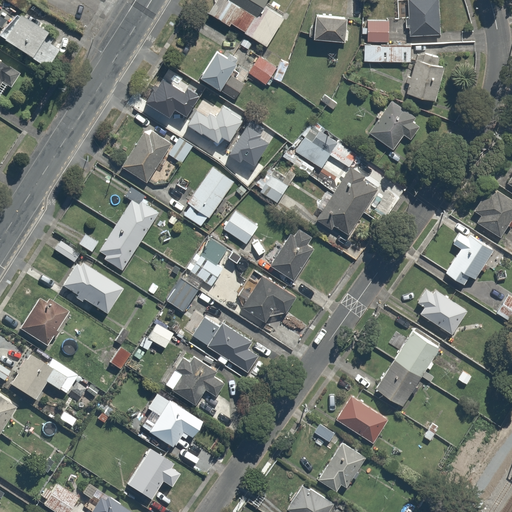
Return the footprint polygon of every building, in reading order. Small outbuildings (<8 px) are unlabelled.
[(30,2),(26,0),(4,0),(23,12),(30,2)] [(218,0),(212,11),(233,24),(234,21),(248,29),(247,31),(270,45),(289,14),(268,1),(268,0),(218,0)] [(441,33),(441,0),(409,0),(410,33),(441,33)] [(44,47),(52,35),(12,8),(0,25),(0,36),(45,67),(55,54),(44,47)] [(349,38),(350,25),(345,24),(346,12),(315,9),(313,35),(349,38)] [(389,39),(390,19),(369,18),(369,38),(389,39)] [(229,68),(238,55),(220,42),(200,72),(218,84),(234,95),(245,80),(229,68)] [(413,42),(365,42),(365,60),(413,60),(413,42)] [(284,56),(280,64),(259,53),(249,71),(270,82),(274,74),(282,79),(292,61),(284,56)] [(434,97),(445,63),(417,54),(406,88),(434,97)] [(0,80),(7,86),(17,72),(0,59),(0,80)] [(192,133),(214,102),(188,84),(167,116),(192,133)] [(404,132),(410,137),(421,122),(416,118),(419,114),(393,96),(368,131),(392,148),(404,132)] [(227,139),(230,135),(243,144),(254,127),(234,114),(225,128),(221,134),(227,139)] [(147,180),(176,138),(151,121),(122,163),(147,180)] [(366,155),(313,122),(305,136),(357,168),(366,155)] [(183,162),(196,143),(182,134),(168,153),(183,162)] [(212,162),(186,201),(191,204),(186,212),(204,224),(235,177),(212,162)] [(279,201),(294,177),(273,164),(258,188),(279,201)] [(318,205),(321,207),(316,217),(335,228),(337,224),(351,232),(377,185),(346,168),(331,195),(326,192),(318,205)] [(124,194),(132,199),(101,247),(108,251),(104,256),(124,268),(161,208),(145,198),(149,193),(132,182),(124,194)] [(474,206),(480,210),(476,217),(503,233),(511,217),(511,194),(496,184),(493,190),(486,186),(474,206)] [(260,223),(237,207),(224,226),(247,242),(260,223)] [(294,278),(315,245),(309,241),(314,234),(300,225),(296,232),(292,229),(270,262),(294,278)] [(446,268),(465,282),(471,274),(475,276),(497,245),(474,228),(469,235),(461,229),(453,240),(462,246),(446,268)] [(92,250),(100,240),(87,231),(80,241),(92,250)] [(80,250),(58,237),(52,248),(74,260),(80,250)] [(223,266),(203,252),(192,269),(212,282),(223,266)] [(120,287),(77,258),(60,284),(104,312),(120,287)] [(256,267),(240,292),(249,298),(244,307),(263,319),(272,304),(285,312),(297,291),(256,267)] [(187,310),(202,287),(182,273),(166,296),(187,310)] [(452,330),(467,306),(437,287),(435,290),(428,285),(420,299),(427,303),(422,311),(452,330)] [(511,291),(510,290),(497,310),(511,320),(511,291)] [(44,344),(67,308),(40,291),(17,327),(44,344)] [(227,362),(231,356),(249,368),(260,351),(247,343),(251,337),(206,309),(192,332),(222,351),(218,357),(227,362)] [(148,350),(153,342),(163,347),(173,331),(154,319),(144,336),(139,344),(148,350)] [(441,343),(413,326),(377,385),(405,402),(441,343)] [(119,368),(130,353),(116,343),(105,358),(119,368)] [(9,382),(34,398),(46,379),(65,392),(74,378),(79,371),(52,354),(48,361),(30,349),(9,382)] [(225,380),(215,373),(220,366),(196,350),(192,356),(186,352),(167,379),(196,400),(206,385),(216,392),(225,380)] [(9,371),(0,364),(0,377),(3,379),(9,371)] [(0,425),(15,402),(0,392),(0,425)] [(389,417),(351,394),(337,416),(375,440),(389,417)] [(184,429),(190,434),(200,419),(169,397),(146,429),(171,447),(184,429)] [(426,405),(417,419),(430,427),(426,434),(435,440),(441,430),(435,426),(442,415),(426,405)] [(336,430),(320,420),(314,429),(331,439),(336,430)] [(320,477),(337,487),(341,482),(347,486),(369,448),(346,434),(320,477)] [(161,478),(169,484),(177,472),(167,465),(170,459),(149,446),(126,481),(150,496),(161,478)] [(47,473),(57,459),(49,454),(39,468),(47,473)] [(361,493),(373,475),(364,469),(352,487),(361,493)] [(58,511),(67,511),(80,493),(57,479),(42,502),(58,511)] [(304,479),(288,505),(295,509),(292,511),(327,511),(336,499),(304,479)] [(131,511),(102,492),(87,511),(131,511)] [(381,511),(383,510),(368,501),(361,511),(381,511)]
